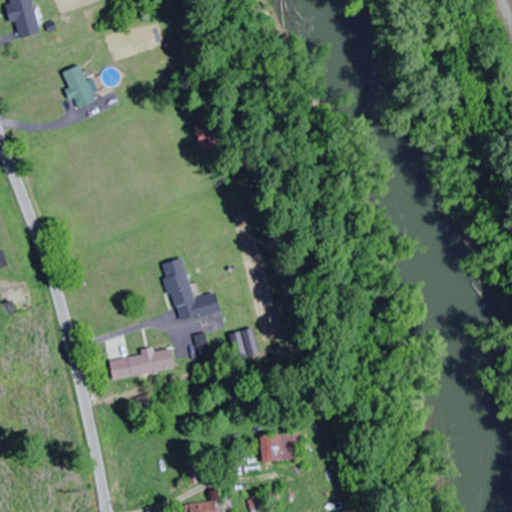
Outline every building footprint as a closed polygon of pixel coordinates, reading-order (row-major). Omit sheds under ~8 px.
[(6,0),(11,23),(18,22),(21,38),(40,34),(33,0),(6,0)] [(63,73),(79,110),(97,102),(81,66),(63,73)] [(217,139),(211,121),(194,127),(200,144),(217,139)] [(218,294),(194,300),(184,260),(164,265),(179,324),(222,313),(218,294)] [(176,370),(173,350),(155,353),(154,349),(142,351),(143,356),(111,361),(114,380),(176,370)] [(261,436),(263,463),(302,460),(300,433),(261,436)] [(251,497),(251,509),(278,509),(278,497),(251,497)] [(218,511),(217,502),(185,506),(186,511),(218,511)]
